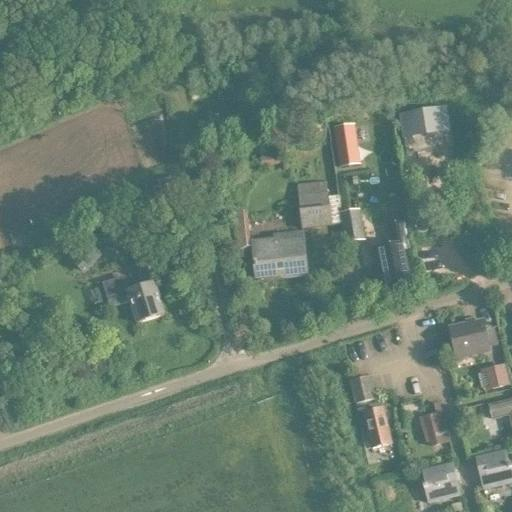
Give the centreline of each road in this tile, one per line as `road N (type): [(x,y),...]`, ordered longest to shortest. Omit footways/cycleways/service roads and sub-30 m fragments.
road 1 (unknown): [(0,91),(371,26),(417,29),(447,42),(479,71),(511,75)]
road 2 (unclassified): [(235,362),(511,279)]
